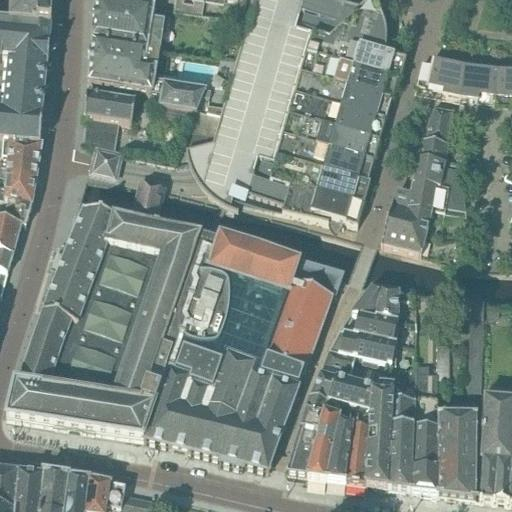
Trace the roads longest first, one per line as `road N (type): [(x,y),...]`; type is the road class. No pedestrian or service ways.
road 1 (unclassified): [(269,503),(311,377),(371,242),(419,49)]
road 2 (residential): [(0,377),(66,160),(73,0)]
road 3 (residential): [(269,503),(0,451)]
